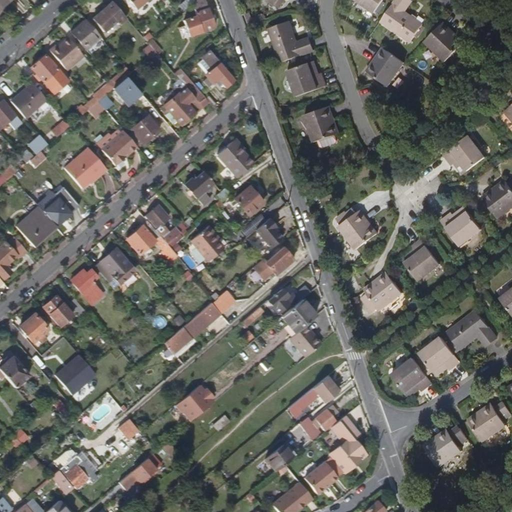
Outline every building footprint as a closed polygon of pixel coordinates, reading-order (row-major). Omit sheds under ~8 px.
[(129,0),(137,8),(146,0),(129,0)] [(173,5),(169,0),(163,0),(170,8),(173,5)] [(214,27),(205,0),(196,0),(192,4),(201,31),(214,27)] [(284,8),(290,0),(283,0),(279,5),(284,8)] [(357,0),(379,16),(390,0),(357,0)] [(427,29),(409,16),(416,6),(408,0),(403,0),(385,25),(414,46),(427,29)] [(119,24),(126,18),(113,2),(94,18),(104,31),(116,21),(119,24)] [(101,37),(86,19),(71,32),(87,49),(101,37)] [(317,51),(313,39),(301,42),(294,22),(273,29),(285,62),(317,51)] [(461,41),(448,28),(445,31),(458,44),(461,41)] [(449,66),(468,48),(461,41),(458,44),(445,31),(429,46),(449,66)] [(83,54),(68,37),(57,46),(56,44),(49,49),(65,69),(83,54)] [(162,51),(151,39),(147,42),(155,51),(158,55),(162,51)] [(152,67),(162,59),(158,55),(155,51),(146,60),(152,67)] [(381,66),(390,53),(387,51),(377,64),(381,66)] [(391,89),(408,66),(390,53),(381,66),(377,64),(371,74),(391,89)] [(67,71),(85,57),(83,54),(65,69),(67,71)] [(69,82),(46,55),(32,67),(37,73),(34,75),(39,81),(42,79),(55,94),(69,82)] [(322,75),(318,62),(312,64),(316,77),(322,75)] [(233,79),(220,63),(205,75),(209,79),(205,82),(209,87),(218,80),(224,87),(233,79)] [(329,87),(325,74),(322,75),(316,77),(312,64),(291,71),(299,97),(329,87)] [(205,97),(179,68),(174,73),(181,82),(196,98),(199,102),(205,97)] [(141,93),(126,77),(113,88),(127,105),(141,93)] [(21,113),(42,95),(28,78),(7,96),(21,113)] [(189,104),(196,98),(181,82),(174,89),(177,93),(164,105),(169,111),(165,115),(172,122),(176,119),(182,125),(196,112),(189,104)] [(105,95),(112,89),(107,84),(101,89),(105,95)] [(98,101),(105,95),(101,89),(93,96),(94,98),(91,101),(94,104),(98,101)] [(164,105),(177,93),(174,89),(160,101),(164,105)] [(196,112),(202,106),(199,102),(196,98),(189,104),(196,112)] [(21,122),(3,100),(0,102),(0,129),(8,122),(14,129),(21,122)] [(105,109),(98,101),(94,104),(91,107),(88,110),(92,115),(96,112),(98,115),(105,109)] [(86,111),(83,107),(82,105),(78,108),(83,114),(86,111)] [(511,105),(503,113),(511,123),(511,105)] [(337,126),(332,109),(328,110),(333,127),(337,126)] [(333,127),(328,110),(307,117),(316,144),(340,136),(337,126),(333,127)] [(138,148),(159,130),(147,116),(132,129),(128,125),(122,130),(123,130),(137,147),(138,148)] [(62,132),(69,126),(64,120),(57,126),(62,132)] [(115,166),(137,147),(123,130),(101,149),(115,166)] [(41,151),(48,145),(41,136),(30,145),(37,154),(41,151)] [(484,158),(468,137),(443,156),(451,166),(453,164),(458,160),(467,171),(484,158)] [(253,164),(234,142),(228,148),(226,146),(216,154),(237,177),(253,164)] [(17,154),(26,164),(29,161),(33,157),(25,148),(17,154)] [(107,169),(88,148),(64,168),(81,188),(92,180),(93,181),(107,169)] [(33,157),(29,161),(35,167),(46,157),(41,151),(37,154),(33,157)] [(467,171),(458,160),(453,164),(461,175),(467,171)] [(17,171),(21,168),(16,161),(3,172),(9,178),(12,176),(17,171)] [(21,168),(17,171),(21,174),(29,167),(26,164),(21,168)] [(204,192),(214,184),(203,172),(198,176),(195,175),(184,184),(202,205),(209,199),(204,192)] [(227,186),(232,181),(228,176),(216,187),(220,191),(227,186)] [(506,184),(504,181),(495,189),(497,192),(484,201),(498,219),(511,207),(511,179),(506,184)] [(221,202),(232,192),(227,186),(220,191),(216,195),(219,200),(221,202)] [(263,203),(249,186),(234,199),(248,215),(263,203)] [(484,201),(497,192),(495,189),(482,198),(484,201)] [(55,227),(70,214),(57,199),(43,212),(55,227)] [(221,202),(219,200),(213,205),(218,210),(223,205),(221,202)] [(158,225),(167,217),(158,206),(146,215),(156,227),(154,229),(167,244),(179,234),(180,233),(176,227),(169,233),(162,225),(160,227),(158,225)] [(457,221),(469,213),(465,207),(453,216),(457,221)] [(377,233),(371,225),(368,227),(357,213),(353,208),(347,213),(346,213),(338,220),(341,225),(339,227),(357,249),(377,233)] [(34,246),(55,227),(43,212),(40,209),(32,217),(34,220),(29,225),(24,219),(16,227),(34,246)] [(371,225),(360,211),(357,213),(368,227),(371,225)] [(460,246),(482,230),(469,213),(457,221),(453,216),(451,214),(441,222),(460,246)] [(283,237),(276,228),(277,226),(270,217),(256,229),(271,247),(283,237)] [(190,218),(183,224),(186,228),(193,222),(190,218)] [(139,255),(156,239),(166,250),(164,252),(171,260),(176,255),(175,254),(167,244),(154,229),(146,220),(125,239),(139,255)] [(225,248),(214,234),(215,233),(209,226),(191,240),(209,261),(225,248)] [(182,238),(179,234),(167,244),(175,254),(181,249),(176,243),(182,238)] [(5,265),(17,255),(19,258),(27,251),(14,237),(7,243),(6,242),(0,247),(0,274),(3,278),(11,272),(5,265)] [(419,281),(440,265),(421,240),(411,248),(413,250),(417,256),(405,264),(419,281)] [(293,259),(288,253),(292,250),(288,246),(284,249),(283,247),(265,263),(276,275),(293,259)] [(113,276),(128,263),(115,247),(94,266),(113,288),(119,283),(113,276)] [(405,264),(417,256),(413,250),(401,258),(405,264)] [(99,290),(92,282),(97,277),(90,269),(73,284),(87,300),(99,290)] [(187,271),(182,275),(187,282),(193,277),(187,271)] [(403,293),(387,273),(378,280),(380,283),(367,292),(368,294),(378,308),(380,310),(403,293)] [(367,292),(380,283),(378,280),(365,289),(367,292)] [(290,305),(297,299),(299,301),(300,300),(310,292),(305,286),(294,296),(293,295),(290,297),(287,295),(287,292),(285,289),(282,289),(268,300),(242,322),(245,325),(271,303),(278,312),(289,303),(290,305)] [(173,353),(235,300),(226,290),(164,343),(173,353)] [(511,290),(500,299),(511,314),(511,290)] [(378,308),(368,294),(362,297),(373,311),(378,308)] [(72,314),(56,295),(42,307),(59,325),(72,314)] [(87,313),(74,298),(70,302),(82,317),(87,313)] [(306,323),(314,317),(300,300),(299,301),(280,317),(294,333),(306,323)] [(496,338),(476,311),(447,333),(456,344),(450,349),(454,354),(478,337),(485,346),(496,338)] [(42,334),(48,329),(47,328),(52,324),(48,319),(43,324),(34,313),(19,327),(33,342),(37,339),(40,343),(46,338),(42,334)] [(133,317),(127,322),(131,326),(136,321),(133,317)] [(323,342),(306,323),(294,333),(290,337),(306,356),(323,342)] [(247,331),(241,336),(246,342),(252,337),(247,331)] [(450,349),(441,338),(420,354),(429,366),(423,371),(427,376),(434,371),(444,364),(448,369),(449,370),(460,362),(454,354),(450,349)] [(95,373),(78,354),(54,374),(71,394),(95,373)] [(29,375),(13,356),(0,366),(0,369),(5,375),(15,387),(29,375)] [(423,371),(414,359),(392,376),(405,393),(416,384),(420,390),(422,391),(432,383),(427,376),(423,371)] [(229,360),(205,380),(219,397),(243,377),(240,373),(242,371),(234,362),(232,364),(229,360)] [(438,376),(448,369),(444,364),(434,371),(438,376)] [(325,402),(339,391),(330,381),(332,379),(329,374),(295,402),(301,410),(319,395),(325,402)] [(87,382),(73,395),(79,401),(93,388),(87,382)] [(190,422),(216,398),(201,382),(175,405),(190,422)] [(410,398),(420,390),(416,384),(405,393),(410,398)] [(506,424),(502,419),(510,413),(504,403),(495,409),(494,406),(479,416),(477,413),(469,418),(471,421),(483,439),(506,424)] [(479,416),(494,406),(492,403),(477,413),(479,416)] [(331,426),(337,421),(328,409),(316,419),(321,425),(326,431),(331,426)] [(316,419),(312,413),(308,416),(311,420),(318,428),(321,425),(316,419)] [(85,414),(74,423),(79,428),(89,419),(85,414)] [(354,439),(360,434),(345,415),(337,421),(331,426),(344,442),(329,453),(343,472),(354,464),(352,461),(357,458),(359,461),(367,455),(354,439)] [(213,425),(218,431),(229,422),(224,416),(213,425)] [(129,419),(117,429),(127,441),(139,431),(129,419)] [(307,446),(322,433),(318,428),(311,420),(296,432),(307,446)] [(483,439),(471,421),(469,422),(482,440),(483,439)] [(14,435),(21,442),(22,443),(28,438),(20,429),(14,435)] [(433,443),(449,432),(447,430),(432,440),(433,443)] [(438,466),(461,450),(449,432),(433,443),(432,440),(424,445),(438,466)] [(15,447),(21,442),(14,435),(7,439),(15,447)] [(294,454),(285,443),(267,457),(276,469),(294,454)] [(88,477),(77,464),(82,460),(77,454),(65,464),(70,470),(65,474),(76,487),(88,477)] [(147,458),(154,465),(157,462),(151,455),(147,458)] [(138,484),(156,469),(154,465),(147,458),(129,473),(136,482),(138,484)] [(93,473),(82,460),(77,464),(88,477),(93,473)] [(325,485),(336,477),(323,460),(303,476),(313,490),(323,483),(325,485)] [(133,484),(136,482),(129,473),(126,476),(133,484)] [(277,511),(294,511),(312,498),(299,482),(271,504),(277,511)] [(315,492),(325,485),(323,483),(313,490),(315,492)] [(71,511),(60,499),(45,511),(71,511)] [(387,511),(390,510),(382,500),(364,511),(387,511)]
